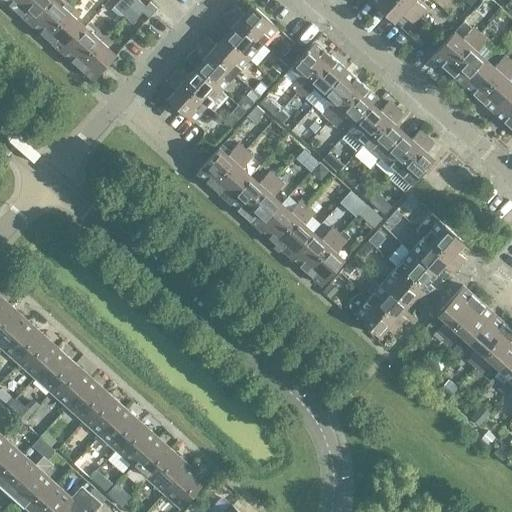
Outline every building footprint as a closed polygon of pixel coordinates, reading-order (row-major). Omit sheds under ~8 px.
[(4,0),(15,10),(24,0),(4,0)] [(24,0),(15,10),(31,24),(52,0),(51,0),(24,0)] [(60,8),(52,0),(31,24),(46,37),(73,7),(66,1),(60,8)] [(119,0),(113,7),(125,17),(132,23),(143,12),(149,17),(157,8),(150,1),(146,6),(139,0),(119,0)] [(420,16),(402,0),(370,0),(392,20),(399,11),(413,23),(420,16)] [(402,0),(420,16),(426,9),(416,0),(402,0)] [(277,27),(256,8),(248,16),(236,5),(229,13),(263,43),(277,27)] [(73,7),(46,37),(62,51),(83,28),(74,21),(81,14),(73,7)] [(263,43),(229,13),(223,19),(235,31),(227,39),(249,59),(263,43)] [(453,33),(432,56),(448,70),(481,34),(473,27),(461,41),(453,33)] [(91,36),(83,28),(62,51),(77,65),(104,35),(98,29),(91,36)] [(481,34),(448,70),(463,84),(484,61),(475,54),(488,40),(481,34)] [(104,35),(77,65),(94,79),(114,57),(106,49),(112,42),(104,35)] [(249,59),(227,39),(220,47),(207,36),(201,43),(235,74),(249,59)] [(331,55),(314,41),(294,64),(303,71),(290,85),(298,92),(331,55)] [(235,74),(201,43),(194,51),(207,62),(199,70),(221,90),(235,74)] [(301,49),(295,43),(284,56),(290,62),(301,49)] [(331,55),(298,92),(305,98),(317,84),(326,92),(346,69),(331,55)] [(484,61),(463,84),(479,98),(511,62),(505,55),(492,69),(484,61)] [(511,61),(511,62),(479,98),(494,112),(511,92),(511,86),(507,82),(511,75),(511,61)] [(221,90),(199,70),(192,79),(179,67),(173,74),(207,105),(221,90)] [(362,83),(346,69),(326,92),(334,99),(322,113),(329,120),(362,83)] [(207,105),(173,74),(166,82),(179,93),(171,101),(193,121),(207,105)] [(377,97),(362,83),(329,120),(336,126),(348,112),(357,120),(369,106),(377,97)] [(511,92),(494,112),(510,126),(511,123),(511,92)] [(377,114),(369,106),(357,120),(349,128),(365,142),(395,108),(388,101),(377,114)] [(395,108),(365,142),(380,156),(400,134),(392,127),(403,114),(395,108)] [(409,142),(400,134),(380,156),(396,170),(426,135),(420,129),(409,142)] [(426,135),(396,170),(412,184),(431,162),(423,155),(434,142),(426,135)] [(202,158),(212,147),(202,137),(192,149),(202,158)] [(222,144),(197,172),(213,187),(246,150),(238,143),(231,152),(222,144)] [(246,150),(213,187),(228,200),(249,178),(240,170),(253,156),(246,150)] [(249,178),(228,200),(244,214),(277,178),(269,171),(257,185),(249,178)] [(277,178),(244,214),(259,228),(280,205),(272,198),(284,184),(277,178)] [(382,190),(371,195),(378,210),(389,205),(382,190)] [(280,205),(259,228),(275,242),(308,206),(301,199),(288,213),(280,205)] [(308,206),(275,242),(291,256),(311,233),(303,226),(315,212),(308,206)] [(439,220),(424,236),(458,266),(465,259),(453,248),(460,239),(439,220)] [(311,233),(291,256),(306,270),(339,233),(332,227),(320,241),(311,233)] [(339,233),(306,270),(322,284),(343,262),(334,254),(346,240),(339,233)] [(458,266),(424,236),(411,251),(432,271),(440,262),(452,273),(458,266)] [(432,271),(411,251),(397,267),(431,297),(437,290),(425,279),(432,271)] [(431,297),(397,267),(383,282),(404,302),(412,293),(424,304),(431,297)] [(404,302),(383,282),(369,297),(403,328),(409,321),(397,310),(404,302)] [(323,291),(329,297),(335,291),(328,285),(323,291)] [(463,285),(440,310),(449,318),(436,332),(444,338),(479,299),(463,285)] [(403,328),(369,297),(368,298),(365,295),(360,293),(354,295),(351,299),(349,305),(351,310),(354,313),(376,333),(384,324),(396,336),(403,328)] [(0,295),(0,318),(11,306),(0,295)] [(479,299),(444,338),(451,345),(463,331),(472,339),(495,313),(479,299)] [(11,306),(0,318),(0,345),(3,348),(27,320),(11,306)] [(495,313),(472,339),(480,346),(468,360),(475,366),(510,327),(495,313)] [(27,320),(3,348),(19,362),(43,335),(27,320)] [(511,329),(510,327),(475,366),(482,373),(494,359),(503,367),(511,356),(511,329)] [(43,335),(19,362),(35,377),(60,349),(43,335)] [(60,349),(35,377),(51,391),(76,364),(60,349)] [(511,356),(503,367),(511,374),(499,388),(506,394),(511,387),(511,356)] [(76,364),(51,391),(67,406),(92,378),(76,364)] [(92,378),(67,406),(83,420),(108,393),(92,378)] [(108,393),(83,420),(100,435),(124,407),(108,393)] [(124,407),(100,435),(116,449),(140,422),(124,407)] [(140,422),(116,449),(132,464),(156,436),(140,422)] [(0,433),(0,448),(16,431),(11,427),(2,436),(0,433)] [(16,431),(0,448),(0,480),(24,455),(13,445),(21,436),(16,431)] [(41,435),(34,444),(50,456),(56,447),(41,435)] [(156,436),(132,464),(148,478),(172,451),(156,436)] [(172,451),(148,478),(164,492),(189,465),(172,451)] [(83,453),(74,462),(105,491),(114,482),(83,453)] [(24,455),(0,480),(0,483),(15,497),(48,460),(43,455),(35,465),(24,455)] [(48,460),(15,497),(31,511),(56,484),(45,474),(53,464),(48,460)] [(189,465),(164,492),(181,507),(205,480),(189,465)] [(56,484),(31,511),(60,511),(63,510),(72,498),(56,484)] [(82,487),(72,498),(63,510),(65,511),(95,511),(94,511),(101,503),(82,487)] [(241,511),(231,503),(223,511),(241,511)]
